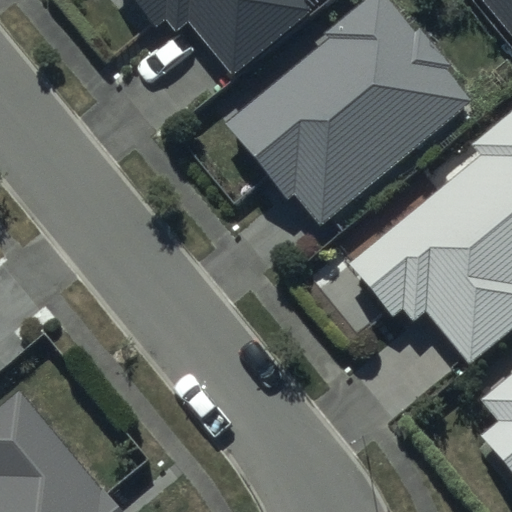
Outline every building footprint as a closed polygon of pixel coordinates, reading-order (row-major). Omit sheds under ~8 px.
[(134,0),(157,28),(166,21),(177,34),(189,24),(231,75),(312,11),(304,1),(304,0),(134,0)] [(330,40),(224,124),(286,202),(294,196),(318,226),(472,104),(444,69),(449,64),(419,25),(411,31),(386,0),(367,0),(325,34),(330,40)] [(511,0),(482,0),(511,36),(511,0)] [(511,111),(471,146),(481,158),(349,267),(392,318),(403,309),(414,323),(426,313),(470,366),(511,331),(511,111)] [(511,376),(480,402),(496,422),(481,434),(511,473),(511,376)] [(122,511),(19,391),(0,407),(0,511),(122,511)]
